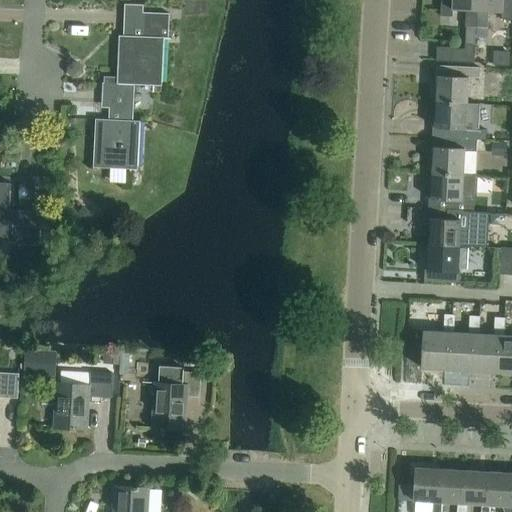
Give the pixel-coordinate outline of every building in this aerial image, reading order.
[(466,27),(478,27),(479,0),(441,0),(441,16),(452,16),(453,10),(467,10),(466,27)] [(511,0),(479,0),(478,27),(489,28),(490,12),(503,12),(503,20),(511,20),(511,0)] [(118,84),(120,84),(136,84),(136,81),(162,83),(164,40),(169,40),(170,14),(144,13),(143,38),(121,36),(118,84)] [(476,44),(466,44),(465,49),(438,48),(438,61),(475,63),(476,44)] [(495,52),(495,65),(509,65),(510,52),(495,52)] [(68,68),(68,72),(73,78),(78,78),(83,72),(83,68),(78,62),(74,62),(68,68)] [(436,102),(468,104),(469,79),(480,79),(480,69),(436,66),(436,76),(438,76),(436,102)] [(134,120),(136,84),(120,84),(119,96),(127,97),(126,121),(97,120),(94,167),(138,169),(141,120),(134,120)] [(432,138),(487,141),(487,131),(478,130),(478,127),(466,127),(468,104),(436,102),(435,128),(433,128),(432,138)] [(434,148),(433,173),(464,175),(464,174),(465,151),(477,152),(477,150),(486,150),(487,141),(432,138),(432,147),(434,148)] [(495,143),(495,156),(506,157),(507,143),(495,143)] [(474,211),(475,198),(477,198),(477,174),(464,174),(464,175),(433,173),(431,200),(429,200),(428,209),(464,211),(474,211)] [(40,245),(42,222),(7,220),(7,211),(9,211),(11,184),(0,183),(0,236),(8,237),(7,243),(40,245)] [(489,198),(477,198),(475,198),(474,211),(488,212),(489,198)] [(464,211),(428,209),(428,218),(430,218),(429,245),(460,246),(460,245),(473,245),(474,211),(464,211)] [(458,271),(460,246),(429,245),(427,271),(425,271),(424,280),(459,282),(460,271),(458,271)] [(511,274),(511,247),(501,247),(500,274),(511,274)] [(451,334),(455,334),(456,316),(446,316),(445,333),(425,332),(423,369),(449,371),(451,334)] [(451,334),(449,371),(474,372),(476,335),(480,335),(481,318),(471,317),(470,335),(455,334),(451,334)] [(474,372),(500,373),(502,336),(506,337),(507,319),(497,318),(496,336),(480,335),(476,335),(474,372)] [(500,373),(511,374),(511,336),(506,337),(502,336),(500,373)] [(56,377),(57,351),(26,350),(24,375),(56,377)] [(201,372),(183,371),(184,368),(160,367),(160,382),(156,382),(153,428),(185,429),(186,409),(185,409),(186,400),(187,400),(187,396),(200,397),(201,372)] [(112,397),(113,373),(90,372),(90,384),(57,382),(55,428),(87,430),(88,409),(87,409),(87,400),(89,400),(89,396),(112,397)] [(0,397),(18,398),(19,374),(0,373),(0,397)] [(439,502),(441,470),(416,468),(414,501),(434,502),(433,511),(442,511),(443,503),(439,502)] [(465,471),(441,470),(439,502),(443,503),(458,503),(457,511),(466,511),(467,504),(463,504),(465,471)] [(490,511),(491,505),(487,505),(489,473),(465,471),(463,504),(467,504),(482,505),(481,511),(490,511)] [(487,505),(491,505),(502,506),(504,511),(511,511),(511,506),(511,489),(511,473),(489,473),(487,505)] [(147,511),(149,488),(116,487),(115,506),(117,506),(116,511),(147,511)]
